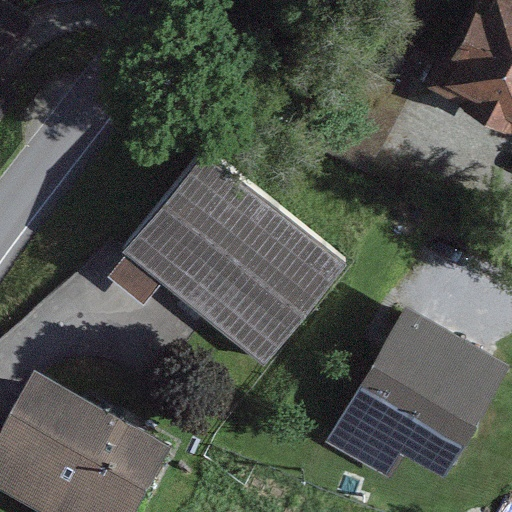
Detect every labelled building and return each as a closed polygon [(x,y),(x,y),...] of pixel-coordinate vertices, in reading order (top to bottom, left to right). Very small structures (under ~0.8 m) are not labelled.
[(511,0),(474,0),(434,89),(511,123),(511,0)] [(0,2),(0,117),(18,93),(0,79),(0,64),(29,23),(0,2)] [(475,135),(342,84),(315,153),(449,203),(475,135)] [(205,152),(124,252),(258,360),(339,259),(205,152)] [(511,359),(511,356),(410,297),(327,441),(389,477),(405,449),(446,472),(511,359)] [(138,511),(163,459),(27,395),(0,450),(0,501),(22,511),(138,511)]
